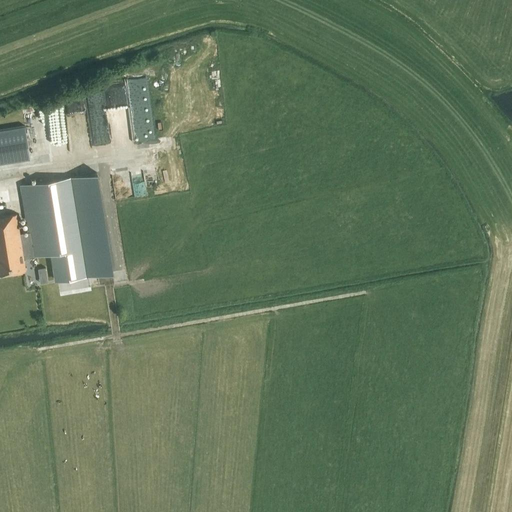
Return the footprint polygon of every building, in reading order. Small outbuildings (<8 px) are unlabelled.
[(157,85),(170,85),(170,62),(156,62),(157,85)] [(149,117),(148,84),(150,84),(149,65),(132,65),(134,107),(136,107),(137,117),(149,117)] [(0,161),(30,156),(25,125),(0,128),(0,161)] [(28,231),(20,233),(23,257),(37,254),(51,252),(55,281),(113,272),(97,172),(75,176),(21,184),(28,231)] [(0,273),(26,269),(23,257),(20,233),(16,212),(0,214),(0,273)]
